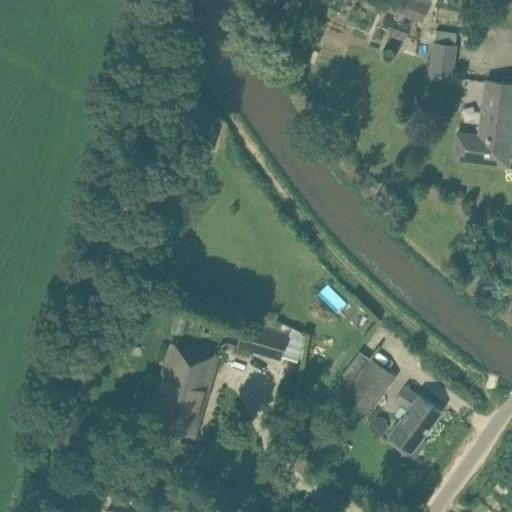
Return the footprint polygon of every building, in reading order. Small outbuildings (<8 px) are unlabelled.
[(429,72),(450,76),(455,47),(434,43),(429,72)] [(465,158),(504,163),(506,143),(510,144),(511,129),(511,83),(486,80),(479,135),(468,133),(465,158)] [(312,289),(334,312),(347,300),(325,276),(312,289)] [(246,319),(237,346),(283,361),(291,334),(246,319)] [(171,341),(148,419),(195,433),(218,356),(171,341)] [(395,376),(360,350),(341,375),(352,383),(340,398),(366,416),(395,376)] [(396,398),(409,407),(390,433),(401,441),(404,454),(408,453),(414,458),(418,452),(422,451),(422,447),(427,440),(422,436),(441,411),(419,394),(418,395),(405,385),(396,398)]
